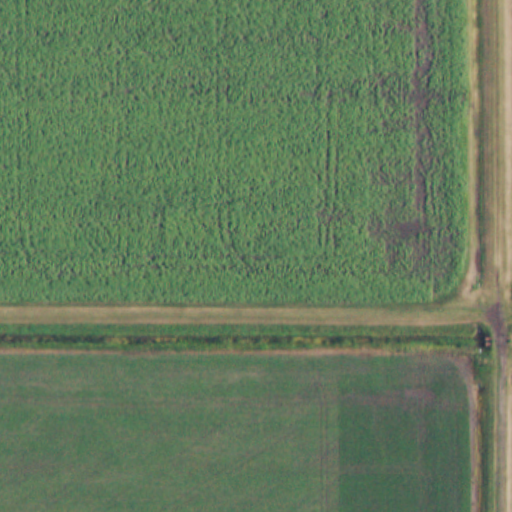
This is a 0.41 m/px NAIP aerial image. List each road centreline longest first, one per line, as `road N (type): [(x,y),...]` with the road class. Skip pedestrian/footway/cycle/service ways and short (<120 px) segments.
road 1 (track): [(499,511),(498,0)]
road 2 (track): [(499,307),(0,303)]
